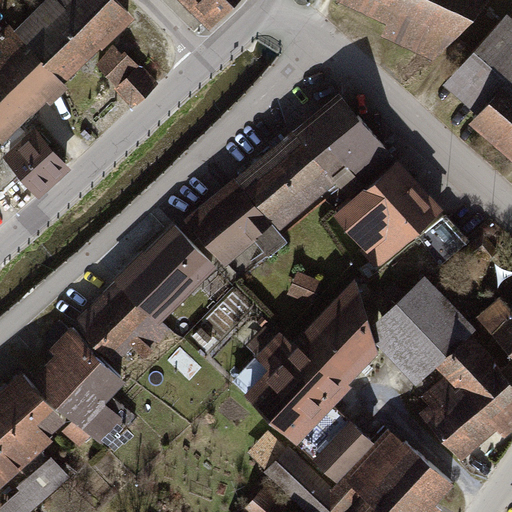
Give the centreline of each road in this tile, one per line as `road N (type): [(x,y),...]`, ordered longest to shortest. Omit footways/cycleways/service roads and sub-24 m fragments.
road 1 (residential): [(0,347),(323,59)]
road 2 (tertiary): [(199,65),(0,249)]
road 3 (residential): [(323,59),(511,219)]
